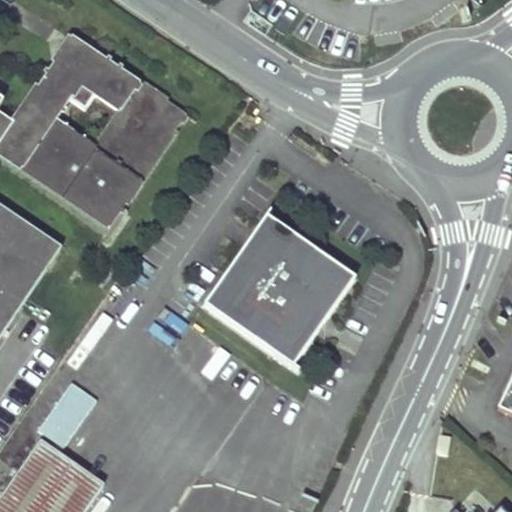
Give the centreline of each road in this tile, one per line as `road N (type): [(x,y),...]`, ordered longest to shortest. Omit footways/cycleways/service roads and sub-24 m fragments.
road 1 (secondary): [(362,511),(464,281)]
road 2 (residential): [(294,89),(161,0)]
road 3 (residential): [(419,72),(351,95),(294,89)]
road 4 (residential): [(294,89),(404,150)]
road 5 (secondary): [(464,281),(508,165)]
